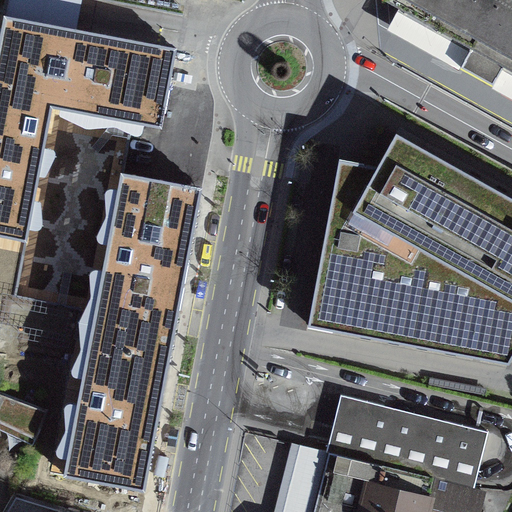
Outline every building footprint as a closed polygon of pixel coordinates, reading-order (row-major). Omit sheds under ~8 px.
[(504,66),(511,70),(511,0),(384,0),(406,12),(473,49),(462,68),(493,86),(504,66)] [(162,128),(177,48),(15,17),(4,15),(0,36),(0,235),(27,241),(52,107),(162,128)] [(350,213),(511,303),(511,196),(396,132),(377,166),(350,213)] [(203,174),(208,142),(178,137),(173,169),(203,174)] [(509,363),(511,357),(511,303),(350,213),(377,166),(339,159),(308,325),(509,363)] [(202,187),(121,171),(63,474),(145,490),(202,187)] [(82,330),(85,304),(56,301),(53,327),(82,330)] [(0,393),(0,421),(35,438),(46,411),(0,393)] [(381,465),(474,488),(489,431),(340,394),(326,451),(328,452),(381,465)] [(313,511),(328,452),(326,451),(299,445),(282,511),(313,511)] [(369,511),(381,465),(328,452),(313,511),(369,511)] [(474,488),(381,465),(369,511),(476,511),(482,490),(474,488)]
